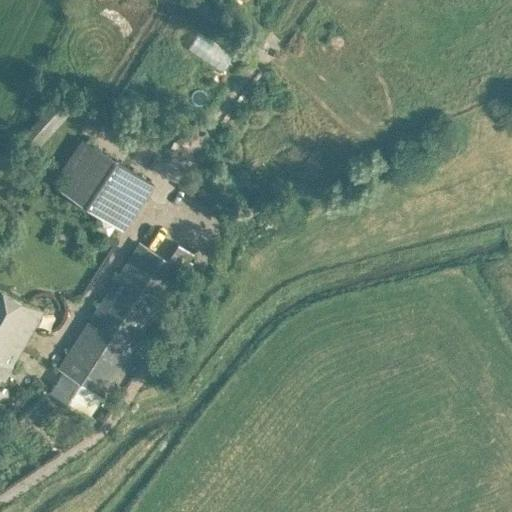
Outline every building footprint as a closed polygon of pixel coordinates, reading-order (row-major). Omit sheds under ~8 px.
[(122,229),(151,183),(88,142),(58,187),(122,229)] [(290,166),(298,183),(338,164),(330,147),(290,166)] [(228,162),(252,175),(258,162),(234,150),(228,162)] [(325,173),(285,190),(290,202),(331,186),(325,173)] [(100,394),(181,269),(140,242),(59,367),(100,394)] [(43,309),(0,283),(0,376),(3,378),(43,309)]
